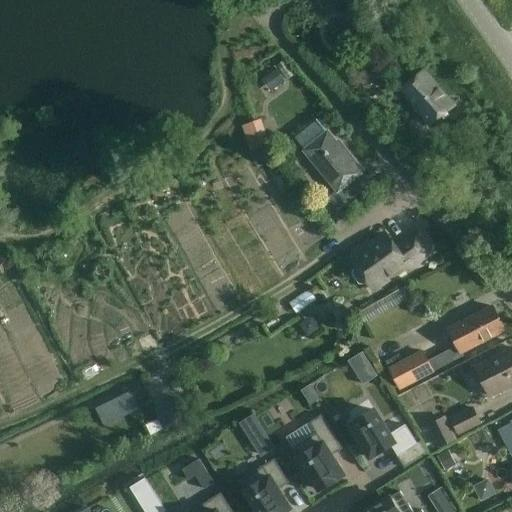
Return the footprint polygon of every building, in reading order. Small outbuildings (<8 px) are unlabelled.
[(336,0),(317,0),(325,9),(336,0)] [(285,60),(276,66),(287,80),(295,74),(285,60)] [(276,69),(261,80),(270,92),(285,81),(276,69)] [(400,89),(430,127),(455,106),(424,69),(400,89)] [(251,151),(270,144),(261,120),(242,126),(251,151)] [(327,198),(338,211),(359,194),(350,183),(363,172),(343,147),(341,148),(319,120),(294,138),(336,191),(327,198)] [(368,243),(350,257),(358,267),(353,271),(353,275),(359,283),(363,284),(378,273),(384,281),(387,281),(395,275),(396,272),(405,265),(408,269),(433,251),(419,231),(395,249),(385,235),(370,246),(368,243)] [(403,289),(359,314),(365,324),(409,300),(403,289)] [(309,290),(289,304),(296,314),(316,301),(309,290)] [(492,307),(475,316),(449,330),(462,353),(505,330),(492,307)] [(365,330),(366,330),(359,319),(352,323),(358,335),(361,340),(368,336),(365,330)] [(511,349),(496,357),(475,368),(490,396),(511,385),(511,349)] [(389,370),(400,390),(434,372),(423,351),(389,370)] [(377,376),(363,353),(362,352),(348,361),(348,362),(363,385),(377,376)] [(129,391),(96,408),(104,426),(138,409),(129,391)] [(158,406),(153,409),(159,420),(163,428),(187,416),(186,415),(178,397),(158,406)] [(450,419),(458,433),(479,423),(472,408),(450,419)] [(390,435),(374,410),(350,425),(370,458),(378,453),(391,445),(398,456),(397,456),(404,468),(428,453),(421,442),(407,450),(395,431),(390,435)] [(254,414),(239,423),(249,440),(264,430),(254,414)] [(319,490),(336,480),(336,479),(343,475),(331,456),(342,449),(321,415),(309,423),(316,433),(292,448),(319,490)] [(441,449),(458,440),(445,415),(428,424),(441,449)] [(511,421),(511,422),(501,428),(509,444),(511,442),(511,421)] [(485,442),(498,436),(493,425),(480,432),(485,442)] [(448,450),(437,456),(445,471),(456,465),(448,450)] [(209,458),(192,465),(203,492),(220,485),(209,458)] [(258,511),(284,511),(290,508),(278,490),(289,483),(274,459),(239,481),(258,511)] [(489,478),(473,486),(481,502),(497,494),(489,478)] [(439,511),(457,511),(459,511),(445,486),(430,495),(439,511)] [(377,507),(369,511),(423,511),(422,510),(419,511),(413,511),(400,491),(376,506),(377,507)] [(232,511),(221,493),(200,506),(204,511),(232,511)] [(155,494),(139,504),(144,511),(165,511),(166,511),(155,494)]
